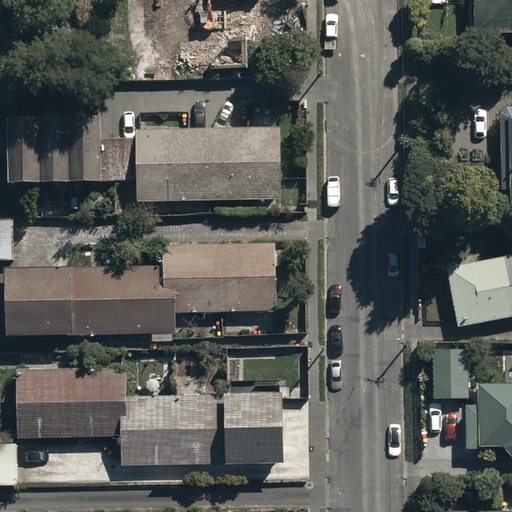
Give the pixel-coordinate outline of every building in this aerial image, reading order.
[(202,0),(147,0),(148,33),(149,33),(150,55),(134,55),(135,85),(172,85),(172,76),(245,75),(244,6),(202,6),(202,0)] [(511,0),(472,0),(472,27),(511,26),(511,0)] [(511,105),(505,105),(499,114),(500,189),(509,189),(509,206),(511,205),(511,105)] [(138,129),(138,139),(101,140),(101,114),(8,115),(8,182),(140,181),(140,199),(279,198),(279,128),(138,129)] [(0,217),(0,260),(14,261),(14,217),(0,217)] [(8,336),(177,333),(177,313),(279,312),(278,243),(165,245),(165,264),(7,267),(8,336)] [(511,254),(446,267),(458,327),(511,316),(511,254)] [(469,396),(469,352),(433,352),(433,396),(469,396)] [(18,369),(19,438),(122,436),(123,465),(226,463),(225,394),(127,396),(126,367),(18,369)] [(511,382),(481,383),(480,403),(469,402),(468,447),(505,448),(511,455),(511,382)] [(225,394),(226,463),(285,462),(283,393),(225,394)] [(0,484),(18,484),(18,443),(0,443),(0,484)]
